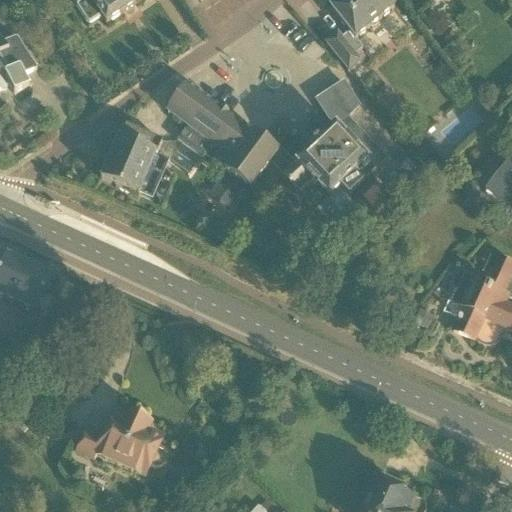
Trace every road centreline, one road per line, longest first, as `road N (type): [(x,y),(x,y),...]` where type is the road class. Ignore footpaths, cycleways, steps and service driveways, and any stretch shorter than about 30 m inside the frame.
road 1 (secondary): [(511,440),(3,210)]
road 2 (residential): [(3,210),(15,185),(280,0)]
